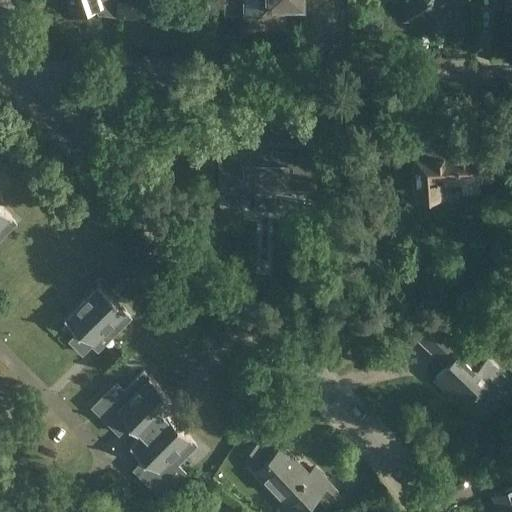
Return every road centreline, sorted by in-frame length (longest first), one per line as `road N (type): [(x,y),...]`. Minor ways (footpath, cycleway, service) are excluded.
road 1 (residential): [(440,511),(398,452),(17,73)]
road 2 (residential): [(17,73),(511,76)]
